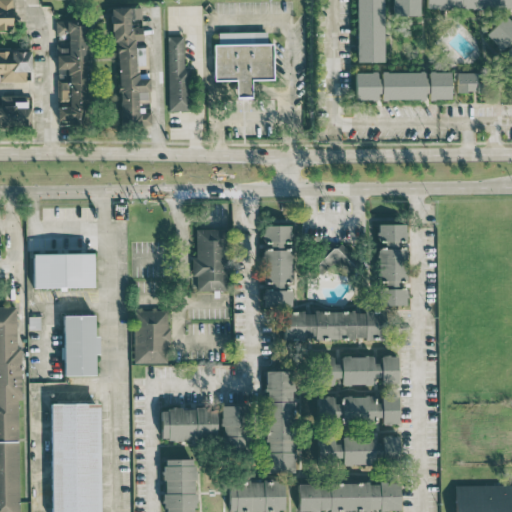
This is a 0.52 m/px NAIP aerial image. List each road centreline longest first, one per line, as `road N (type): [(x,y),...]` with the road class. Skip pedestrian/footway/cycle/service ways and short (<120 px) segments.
road 1 (tertiary): [(0,192),(511,186)]
road 2 (tertiary): [(511,152),(0,153)]
